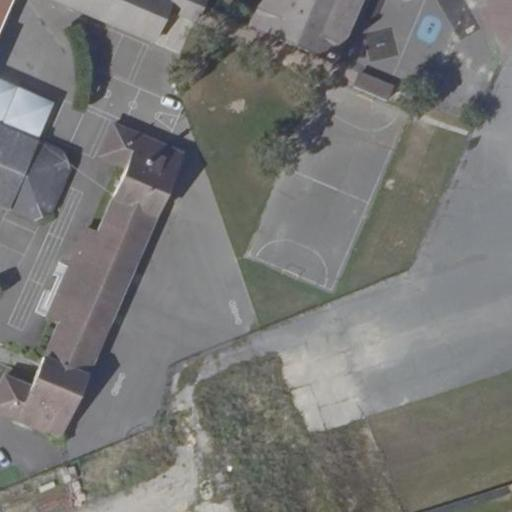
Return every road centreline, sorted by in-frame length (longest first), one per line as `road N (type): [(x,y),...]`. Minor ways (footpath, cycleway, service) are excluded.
road 1 (unknown): [(241,360),(203,154),(174,125),(122,103),(97,131),(76,216),(33,290),(0,324)]
road 2 (unknown): [(511,252),(399,311),(241,360)]
road 3 (unknown): [(241,360),(204,383),(182,466),(139,511)]
